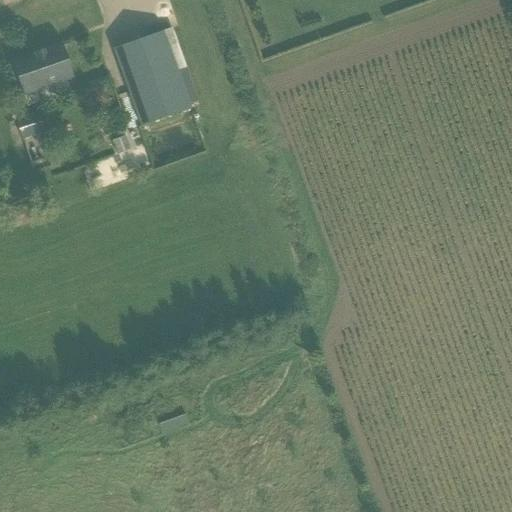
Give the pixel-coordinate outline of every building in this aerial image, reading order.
[(163,32),(113,49),(141,127),(190,109),(163,32)] [(22,96),(54,84),(73,78),(61,44),(10,62),(22,96)] [(21,140),(32,136),(26,117),(14,121),(21,140)] [(16,134),(13,126),(1,130),(3,138),(16,134)] [(125,138),(119,140),(111,142),(116,155),(129,150),(125,138)]
